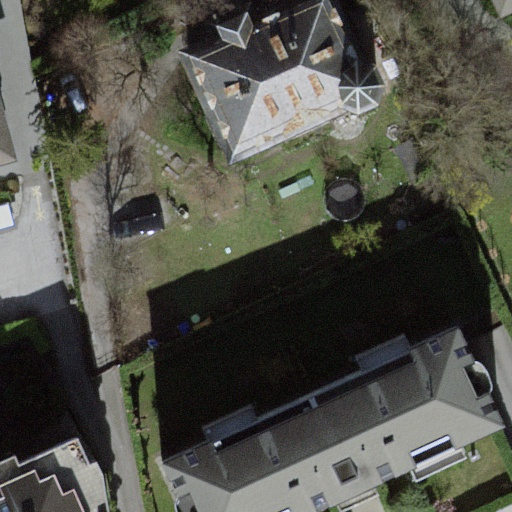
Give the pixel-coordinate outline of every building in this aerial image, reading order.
[(358,0),(325,0),(205,46),(248,159),(398,101),(358,0)] [(511,0),(497,0),(502,10),(511,5),(511,0)] [(0,127),(0,159),(8,157),(0,127)] [(443,332),(166,462),(188,511),(310,511),(330,503),(489,431),(443,332)] [(78,437),(0,471),(0,511),(106,511),(98,462),(78,437)]
